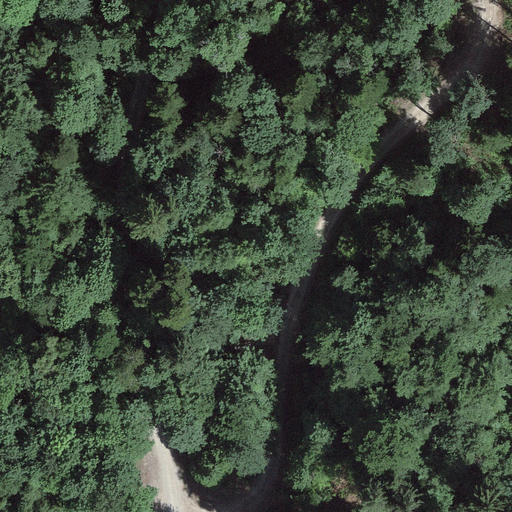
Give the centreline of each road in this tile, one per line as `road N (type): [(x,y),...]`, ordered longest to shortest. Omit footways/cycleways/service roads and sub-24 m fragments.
road 1 (track): [(238,511),(266,493),(283,453),(295,340),(333,214),(373,159),(448,93),(477,55),(482,0)]
road 2 (track): [(124,264),(127,159),(165,0)]
road 3 (track): [(179,511),(124,264)]
